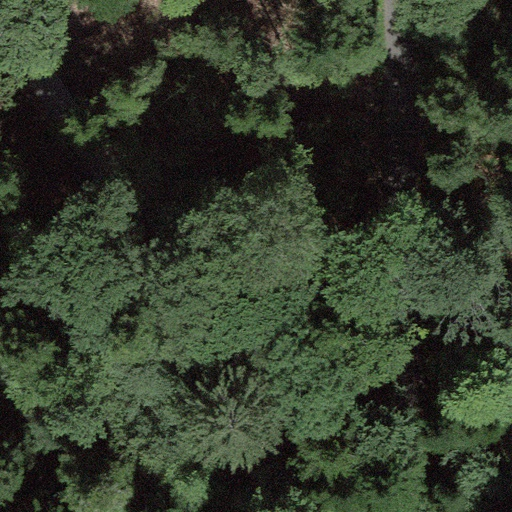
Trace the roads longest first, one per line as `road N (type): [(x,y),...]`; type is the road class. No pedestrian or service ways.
road 1 (unclassified): [(367,511),(0,11)]
road 2 (track): [(425,511),(402,0)]
